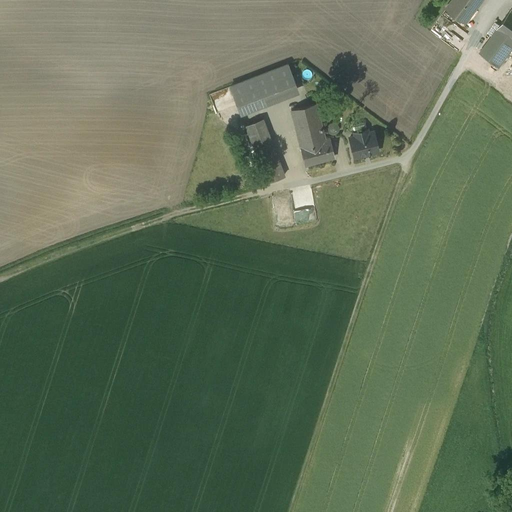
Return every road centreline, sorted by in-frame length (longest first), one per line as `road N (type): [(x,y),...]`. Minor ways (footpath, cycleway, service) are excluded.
road 1 (track): [(289,511),(410,152)]
road 2 (unclassified): [(496,0),(410,152),(259,192)]
